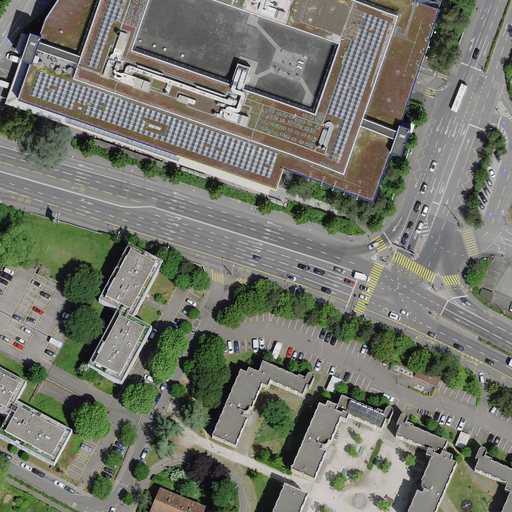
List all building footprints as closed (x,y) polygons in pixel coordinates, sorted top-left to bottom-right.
[(419,67),(440,5),(425,0),(55,0),(46,13),(41,31),(31,28),(21,55),(31,58),(18,96),(277,185),(285,165),(375,196),(393,144),(402,148),(412,120),(402,117),(413,87),(419,67)] [(164,266),(129,248),(101,303),(120,313),(90,369),(123,386),(152,330),(135,322),(164,266)] [(241,373),(212,439),(236,450),(248,422),(242,419),(244,415),(245,416),(247,416),(248,415),(249,414),(250,412),(250,410),(252,411),(262,387),(269,390),(271,384),(304,398),(308,388),(312,390),(315,382),(316,380),(315,379),(314,377),(313,376),(311,376),(310,377),(308,379),(307,381),(300,378),(299,380),(264,365),(259,375),(249,371),(247,376),(241,373)] [(17,403),(27,384),(0,369),(0,414),(8,419),(17,403)] [(420,369),(417,378),(441,385),(444,376),(420,369)] [(338,410),(336,415),(342,418),(343,416),(349,418),(382,432),(387,423),(390,424),(394,416),(394,413),(393,412),(391,411),(389,411),(388,412),(387,413),(386,416),(378,413),(378,415),(343,399),(338,410)] [(73,433),(17,403),(8,419),(0,433),(0,438),(55,468),(73,433)] [(319,408),(290,474),(314,483),(326,456),(320,454),(322,450),(324,450),(326,450),(327,448),(328,446),(328,445),(330,446),(340,421),(346,424),(349,418),(343,416),(342,418),(336,415),(338,410),(327,406),(325,410),(319,408)] [(403,416),(401,417),(400,419),(397,426),(401,428),(396,438),(428,452),(434,454),(433,456),(440,459),(442,455),(443,455),(448,444),(412,429),(413,427),(406,425),(407,422),(408,420),(408,419),(407,417),(405,416),(403,416)] [(511,511),(511,473),(490,464),(491,462),(484,459),(485,454),(485,453),(483,451),(482,451),(480,451),(478,453),(475,461),(478,463),(474,473),(507,486),(504,493),(510,495),(502,511),(511,511)] [(434,454),(428,452),(426,458),(432,460),(421,484),(423,485),(423,487),(422,487),(421,489),(421,490),(422,492),(424,493),(422,497),(416,495),(408,511),(436,511),(456,467),(450,464),(452,459),(443,455),(442,455),(440,459),(433,456),(434,454)] [(301,511),(308,497),(285,487),(273,511),(301,511)] [(206,511),(160,492),(152,511),(206,511)]
